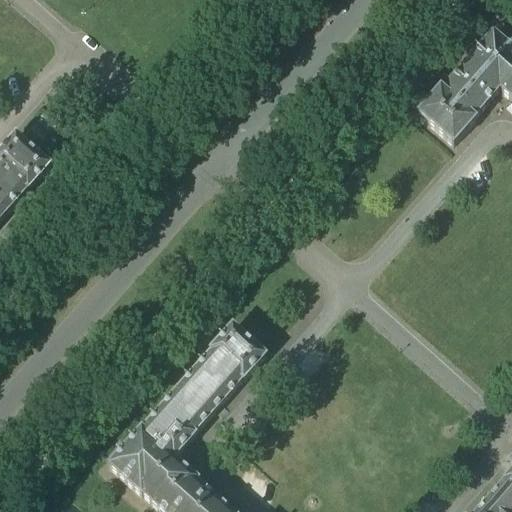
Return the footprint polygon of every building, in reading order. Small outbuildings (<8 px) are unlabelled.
[(511,78),(511,54),(493,37),(443,95),(453,104),(455,106),(475,123),(499,95),(498,94),(511,78)] [(511,105),(511,78),(498,94),(499,95),(511,105)] [(453,104),(443,95),(441,94),(419,119),(454,150),(476,124),(475,123),(455,106),(453,104)] [(0,225),(27,195),(28,196),(50,171),(16,140),(0,157),(0,225)] [(265,361),(233,332),(111,469),(143,499),(145,497),(161,511),(226,511),(199,488),(200,487),(175,464),(196,440),(195,439),(242,385),(243,386),(265,361)] [(511,511),(511,493),(504,487),(482,511),(511,511)]
